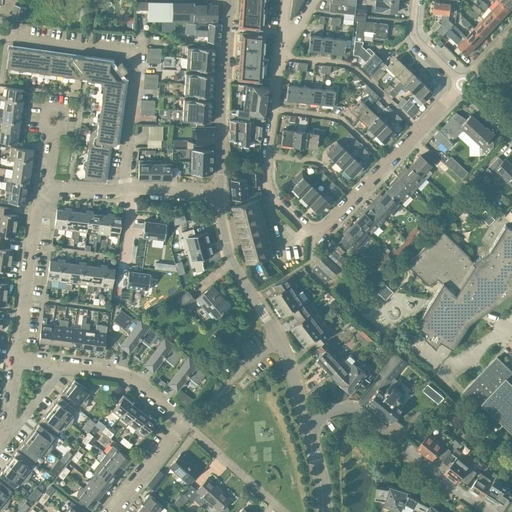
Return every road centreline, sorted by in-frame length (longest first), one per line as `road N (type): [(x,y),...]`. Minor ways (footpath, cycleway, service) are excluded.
road 1 (residential): [(121,190),(137,60),(128,52),(0,36)]
road 2 (secondary): [(303,417),(276,334),(224,243),(218,196)]
road 3 (residential): [(485,511),(354,407),(303,417)]
road 4 (secondary): [(218,196),(229,0)]
road 5 (residential): [(14,359),(119,373),(183,424)]
road 6 (residential): [(14,359),(35,213),(51,191)]
road 7 (residential): [(419,130),(347,64),(279,55)]
road 8 (residential): [(386,164),(339,117),(274,109)]
road 9 (residential): [(282,511),(183,424)]
road 10 (residential): [(271,188),(314,238),(354,196)]
